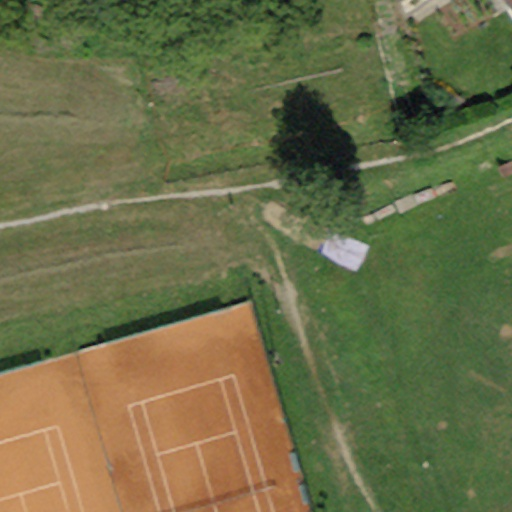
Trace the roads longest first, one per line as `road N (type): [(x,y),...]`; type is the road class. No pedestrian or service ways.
road 1 (track): [(0,241),(153,214),(244,220),(273,291)]
road 2 (track): [(511,106),(244,220)]
road 3 (track): [(335,511),(273,291)]
